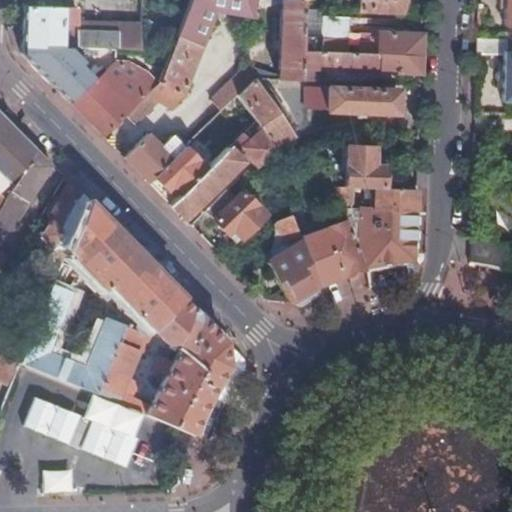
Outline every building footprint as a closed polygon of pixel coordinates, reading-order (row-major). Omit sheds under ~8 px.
[(302,36),(304,0),(301,0),(190,0),(183,19),(159,83),(157,84),(125,116),(135,126),(159,102),(173,109),(180,95),(183,96),(187,84),(214,12),(250,18),(252,8),(259,9),(281,4),(278,75),(247,66),(212,100),(221,111),(237,96),(253,80),(301,81),(301,51),(302,36)] [(400,0),(359,0),(359,11),(400,12),(400,0)] [(24,7),(22,46),(60,48),(137,50),(139,48),(140,25),(76,23),(76,9),(63,9),(63,8),(24,7)] [(346,53),(348,18),(323,17),(322,37),(322,44),(322,52),(346,53)] [(421,56),(422,36),(378,34),(378,35),(362,34),(361,54),(421,56)] [(511,40),(477,39),(477,55),(504,55),(503,102),(511,102),(511,40)] [(81,113),(104,136),(125,116),(157,84),(148,73),(127,63),(114,62),(100,76),(95,71),(90,75),(60,48),(22,46),(22,54),(40,73),(81,113)] [(421,73),(421,56),(361,54),(346,53),(322,52),(301,51),(301,81),(316,82),(316,77),(322,77),(322,70),(421,73)] [(294,141),(253,80),(237,96),(254,120),(274,149),(281,144),(284,148),(294,141)] [(354,89),(306,88),(305,111),(396,113),(397,90),(369,90),(368,88),(354,87),(354,89)] [(0,172),(14,187),(36,150),(16,130),(0,113),(0,172)] [(280,158),(274,149),(254,120),(206,169),(181,194),(171,204),(176,209),(185,217),(209,194),(246,157),(257,168),(270,162),(280,158)] [(125,158),(149,182),(154,177),(185,147),(188,143),(178,133),(170,139),(166,143),(164,141),(160,146),(148,135),(125,158)] [(356,141),(356,134),(344,133),(344,141),(356,141)] [(173,186),(181,194),(206,169),(185,147),(154,177),(168,190),(173,186)] [(375,189),(386,189),(388,156),(376,156),(376,148),(356,147),(344,147),(343,166),(346,166),(346,188),(353,188),(375,189)] [(51,175),(55,169),(36,150),(14,187),(5,200),(0,208),(0,229),(8,235),(47,173),(51,175)] [(66,251),(86,201),(78,192),(69,183),(47,223),(48,224),(42,238),(39,239),(52,253),(47,259),(58,271),(63,258),(66,251)] [(414,253),(417,190),(386,189),(375,189),(374,210),(352,209),(353,188),(346,188),(334,188),(347,221),(366,269),(391,264),(407,262),(408,261),(414,253)] [(227,190),(205,212),(227,234),(233,228),(242,238),(266,215),(244,192),(236,199),(227,190)] [(26,349),(21,363),(108,399),(141,412),(148,414),(192,434),(199,415),(207,399),(217,381),(226,367),(224,342),(218,335),(178,295),(165,281),(125,241),(86,201),(66,251),(74,255),(71,259),(101,288),(98,293),(107,302),(111,298),(114,301),(118,297),(141,320),(136,332),(109,321),(86,373),(43,355),(68,292),(57,287),(70,267),(63,258),(58,271),(26,349)] [(275,245),(299,236),(291,216),(277,221),(266,233),(275,245)] [(343,277),(366,269),(347,221),(325,230),(320,227),(309,231),(308,235),(300,239),(301,241),(320,287),(343,277)] [(470,263),(495,268),(498,245),(471,240),(470,258),(470,263)] [(319,288),(320,287),(301,241),(270,253),(267,247),(261,250),(288,303),(291,303),(305,295),(319,288)] [(511,254),(511,253),(505,253),(499,257),(498,262),(502,268),(507,269),(511,265),(511,254)] [(409,279),(407,262),(391,264),(366,269),(369,286),(409,279)] [(321,292),(319,288),(305,295),(291,303),(293,308),(301,310),(319,299),(321,292)] [(0,338),(0,354),(21,363),(26,349),(0,338)] [(199,415),(192,434),(208,441),(217,418),(231,394),(244,372),(236,368),(232,349),(224,342),(226,367),(217,381),(207,399),(199,415)] [(0,354),(0,380),(12,386),(21,363),(0,354)] [(24,427),(46,435),(69,444),(80,416),(57,407),(35,398),(24,427)] [(91,421),(80,416),(69,444),(80,449),(91,421)] [(114,430),(91,421),(80,449),(103,458),(124,466),(135,438),(114,430)] [(70,468),(40,469),(40,491),(71,490),(70,468)]
